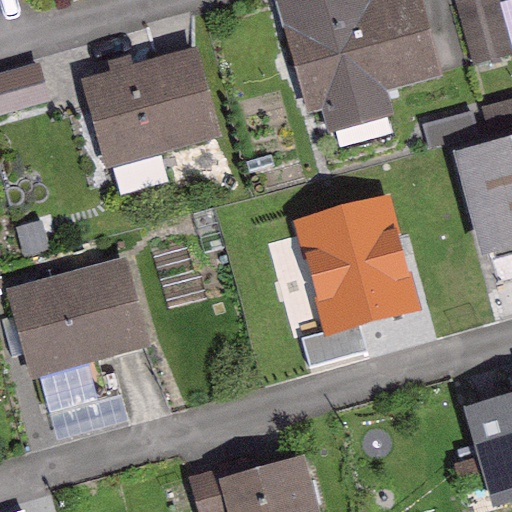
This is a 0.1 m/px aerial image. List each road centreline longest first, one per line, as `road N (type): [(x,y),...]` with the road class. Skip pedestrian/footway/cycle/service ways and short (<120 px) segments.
road 1 (residential): [(511,341),(0,487)]
road 2 (residential): [(180,0),(0,51)]
